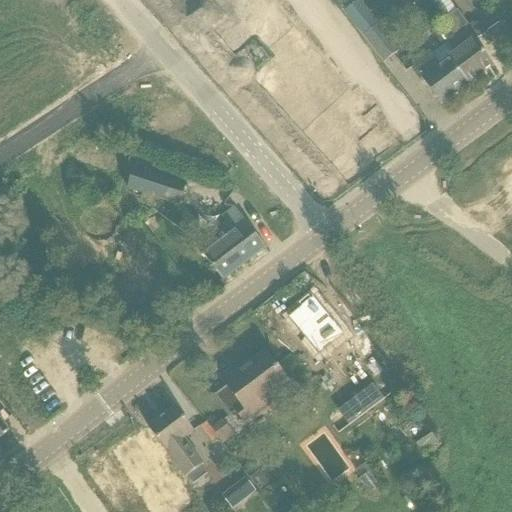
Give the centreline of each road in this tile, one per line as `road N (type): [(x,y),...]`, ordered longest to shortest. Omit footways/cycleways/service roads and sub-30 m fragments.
road 1 (tertiary): [(0,484),(324,236)]
road 2 (tertiary): [(160,48),(324,236)]
road 3 (tertiary): [(324,236),(511,94)]
road 4 (residential): [(160,48),(0,168)]
